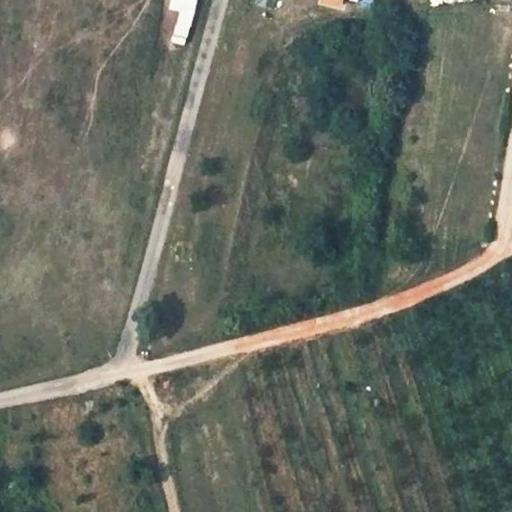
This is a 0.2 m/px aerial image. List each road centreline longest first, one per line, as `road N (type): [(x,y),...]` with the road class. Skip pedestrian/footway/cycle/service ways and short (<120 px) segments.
road 1 (residential): [(0,407),(119,378),(221,0)]
road 2 (track): [(119,378),(400,305),(511,253)]
road 3 (track): [(148,371),(179,511)]
